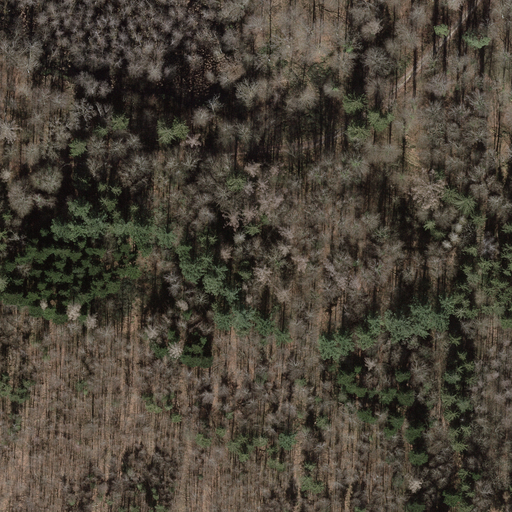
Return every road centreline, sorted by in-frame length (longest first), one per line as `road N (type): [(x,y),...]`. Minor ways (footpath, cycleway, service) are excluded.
road 1 (track): [(0,160),(202,155),(333,137),(405,80),(477,0)]
road 2 (track): [(250,0),(308,80),(333,137)]
